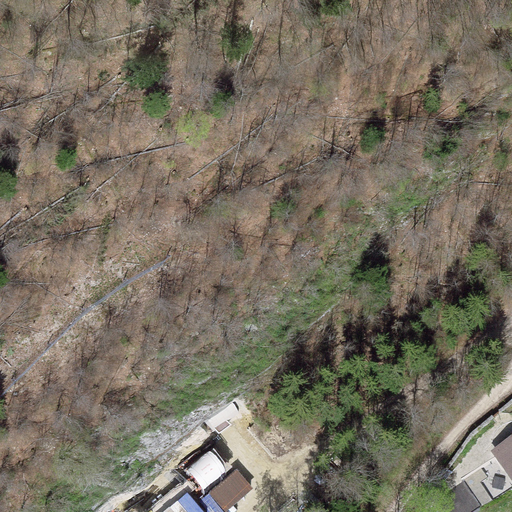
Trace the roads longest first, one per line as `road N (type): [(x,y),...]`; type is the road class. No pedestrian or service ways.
road 1 (track): [(511,333),(301,458),(251,508)]
road 2 (track): [(414,493),(485,397),(511,374)]
